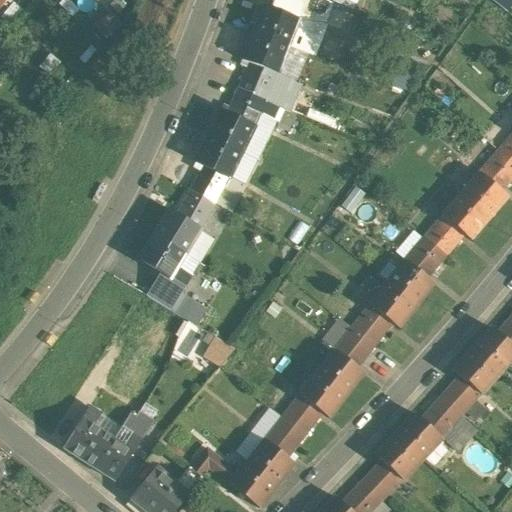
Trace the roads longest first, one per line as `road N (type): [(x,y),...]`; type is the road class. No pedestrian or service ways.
road 1 (residential): [(207,0),(156,136),(84,267),(0,372)]
road 2 (residential): [(511,261),(288,511)]
road 3 (residential): [(0,415),(113,511)]
